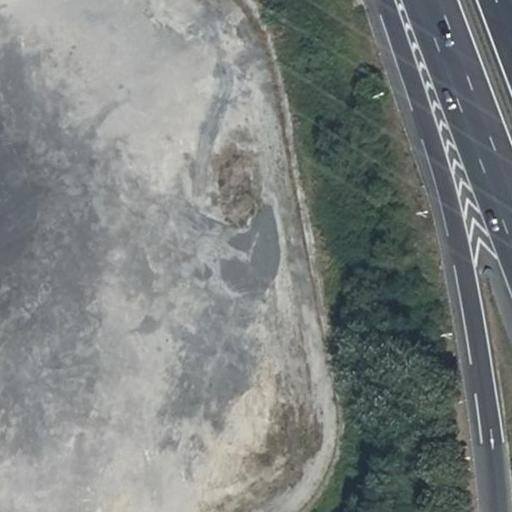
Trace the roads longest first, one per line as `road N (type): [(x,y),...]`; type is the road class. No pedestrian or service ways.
road 1 (motorway): [(380,0),(461,275),(487,420),(492,511)]
road 2 (motorway): [(431,0),(511,214)]
